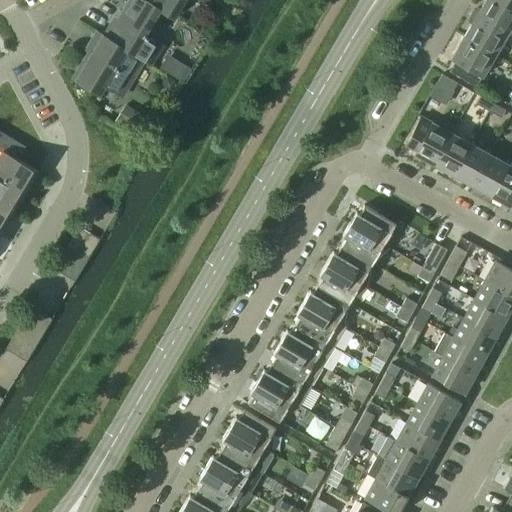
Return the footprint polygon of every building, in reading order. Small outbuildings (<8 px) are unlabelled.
[(109,23),(103,34),(102,34),(144,60),(151,64),(163,45),(145,34),(160,9),(146,0),(127,0),(113,25),(109,23)] [(146,0),(160,9),(173,17),(183,0),(202,0),(207,2),(208,0),(146,0)] [(471,14),(506,34),(511,24),(511,10),(494,0),(484,0),(478,12),(473,10),(471,12),(471,14)] [(511,0),(494,0),(511,10),(511,0)] [(463,37),(494,55),(506,34),(471,14),(470,15),(468,18),(473,20),(463,37)] [(72,77),(99,93),(99,94),(104,85),(113,90),(114,91),(116,91),(119,92),(121,91),(123,91),(125,90),(127,88),(128,87),(144,60),(102,34),(103,34),(96,30),(89,42),(92,44),(72,77)] [(448,71),(475,87),(494,55),(463,37),(451,58),(455,61),(448,71)] [(437,82),(452,91),(456,83),(441,75),(437,82)] [(475,104),(488,111),(492,103),(480,96),(475,104)] [(488,111),(501,118),(505,110),(492,103),(488,111)] [(414,154),(434,164),(451,133),(421,116),(406,144),(416,150),(414,154)] [(0,153),(0,176),(25,192),(38,170),(18,158),(25,145),(0,130),(0,149),(2,151),(0,153)] [(434,164),(452,175),(470,143),(451,133),(434,164)] [(452,175),(471,185),(489,154),(470,143),(452,175)] [(471,185),(490,196),(508,164),(489,154),(471,185)] [(490,196),(509,206),(511,201),(511,166),(508,164),(490,196)] [(0,204),(13,212),(25,192),(0,176),(0,204)] [(0,232),(0,233),(13,212),(0,204),(0,232)] [(356,211),(349,223),(389,247),(389,246),(392,233),(390,232),(395,223),(363,205),(358,213),(356,211)] [(344,237),(340,244),(372,263),(376,255),(378,257),(389,248),(389,247),(349,223),(342,235),(344,237)] [(66,247),(77,253),(89,232),(79,226),(66,247)] [(77,253),(87,260),(100,238),(89,232),(77,253)] [(422,267),(433,273),(446,249),(435,243),(422,267)] [(332,251),(326,262),(366,286),(369,272),(367,271),(372,263),(340,244),(335,252),(332,251)] [(444,266),(455,273),(466,252),(455,246),(444,266)] [(54,268),(64,275),(77,253),(66,247),(54,268)] [(64,275),(74,281),(87,260),(77,253),(64,275)] [(484,280),(511,295),(511,269),(495,260),(484,280)] [(321,276),(317,284),(348,302),(353,295),(355,296),(366,287),(366,286),(326,262),(319,274),(321,276)] [(439,275),(450,281),(455,273),(444,266),(439,275)] [(417,276),(428,282),(433,273),(422,267),(417,276)] [(473,299),(505,317),(511,303),(511,295),(484,280),(473,299)] [(302,302),(343,325),(346,312),(344,310),(348,302),(317,284),(312,291),(309,290),(302,302)] [(426,298),(435,303),(441,293),(432,288),(426,298)] [(400,307),(411,313),(416,304),(405,297),(400,307)] [(420,308),(430,313),(435,303),(426,298),(420,308)] [(463,318),(494,335),(505,317),(473,299),(463,318)] [(294,323),(334,347),(346,327),(343,325),(302,302),(295,313),(298,315),(294,323)] [(18,327),(28,334),(41,312),(31,306),(18,327)] [(395,316),(406,322),(411,313),(400,307),(395,316)] [(28,334),(39,340),(51,319),(41,312),(28,334)] [(453,337),(484,354),(494,335),(463,318),(456,330),(450,327),(446,334),(453,337)] [(286,329),(279,341),(322,366),(334,347),(294,323),(289,331),(286,329)] [(405,336),(414,341),(420,331),(411,326),(405,336)] [(5,349),(16,355),(28,334),(18,327),(5,349)] [(16,355),(26,361),(39,340),(28,334),(16,355)] [(400,346),(409,351),(414,341),(405,336),(400,346)] [(378,346),(389,352),(394,343),(383,337),(378,346)] [(442,356),(474,373),(484,354),(453,337),(442,356)] [(270,362),(302,381),(311,386),(322,366),(279,341),(272,353),(275,354),(270,362)] [(373,356),(384,362),(389,352),(378,346),(373,356)] [(431,376),(463,393),(474,373),(442,356),(431,376)] [(263,368),(256,380),(296,404),(297,404),(300,390),(298,389),(302,381),(270,362),(266,370),(263,368)] [(380,383),(389,388),(394,377),(385,372),(380,383)] [(356,386),(367,392),(372,383),(361,377),(356,386)] [(247,402),(279,421),(283,413),(286,414),(296,405),(296,404),(256,380),(249,392),(252,394),(247,402)] [(374,393),(383,398),(389,388),(380,383),(374,393)] [(416,403),(448,420),(459,400),(427,383),(416,403)] [(351,396),(362,402),(367,392),(356,386),(351,396)] [(406,422),(438,439),(448,420),(416,403),(406,422)] [(235,415),(228,427),(269,451),(272,437),(270,436),(275,428),(243,409),(238,417),(235,415)] [(359,421),(368,426),(374,415),(364,410),(359,421)] [(334,426),(345,433),(351,423),(339,417),(334,426)] [(353,431),(362,436),(368,426),(359,421),(353,431)] [(396,441),(427,458),(438,439),(406,422),(396,441)] [(324,445),(335,451),(345,433),(334,426),(324,445)] [(224,441),(219,448),(251,467),(256,460),(258,461),(268,452),(269,451),(228,427),(221,439),(224,441)] [(385,460),(417,477),(427,458),(396,441),(385,460)] [(205,467),(245,490),(246,490),(249,476),(247,475),(251,467),(219,448),(215,456),(212,455),(205,467)] [(338,458),(347,463),(353,453),(344,448),(338,458)] [(375,479),(406,496),(417,477),(385,460),(376,455),(366,474),(375,479)] [(332,469),(341,474),(347,463),(338,458),(332,469)] [(308,474),(319,481),(324,471),(313,465),(308,474)] [(196,488),(237,511),(240,506),(252,494),(245,490),(205,467),(198,479),(201,480),(196,488)] [(506,502),(511,505),(511,469),(502,487),(511,492),(506,502)] [(303,484),(314,490),(319,481),(308,474),(303,484)] [(364,499),(388,511),(397,511),(406,496),(375,479),(364,499)] [(182,506),(192,511),(236,511),(237,511),(196,488),(192,496),(189,494),(182,506)] [(310,510),(312,511),(321,511),(326,504),(316,498),(310,510)] [(356,511),(379,511),(362,502),(356,511)] [(488,511),(511,511),(511,505),(506,502),(500,511),(492,507),(488,511)]
